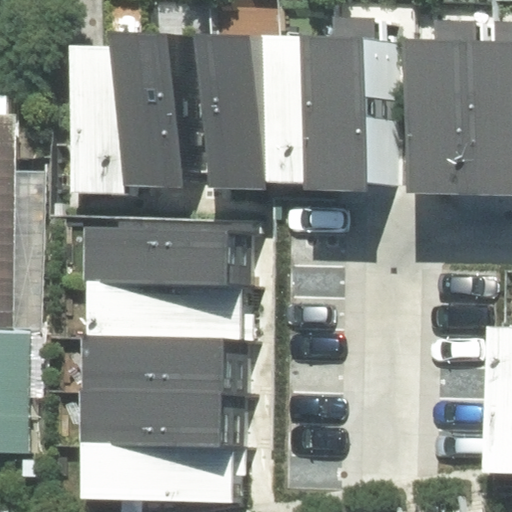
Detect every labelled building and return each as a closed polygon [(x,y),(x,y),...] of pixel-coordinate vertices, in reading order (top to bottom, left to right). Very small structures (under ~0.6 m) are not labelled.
[(457,33),(440,32),(438,188),(511,189),(511,28),(503,29),(503,15),(457,15),(457,33)] [(290,39),(233,37),(228,187),(283,188),(283,179),(403,183),(407,32),(290,29),(290,39)] [(153,40),(95,38),(90,187),(145,189),(145,180),(202,182),(207,31),(153,30),(153,40)] [(0,329),(28,330),(44,331),(48,173),(14,172),(16,115),(7,114),(8,96),(0,95),(0,329)] [(262,224),(115,220),(107,489),(255,493),(262,224)] [(511,318),(507,319),(502,463),(511,463),(511,318)] [(0,451),(28,451),(28,330),(0,329),(0,451)]
